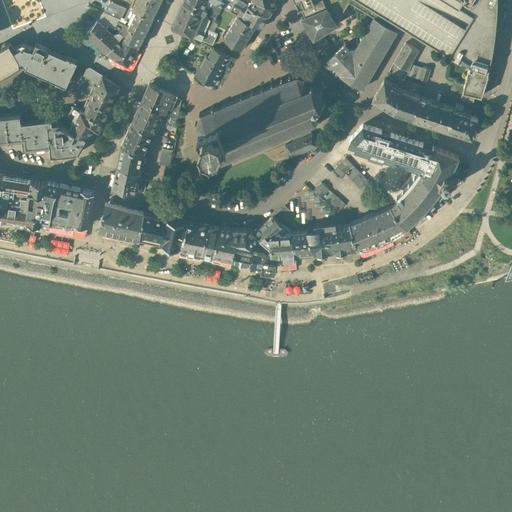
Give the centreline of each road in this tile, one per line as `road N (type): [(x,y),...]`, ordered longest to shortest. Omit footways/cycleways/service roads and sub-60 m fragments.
road 1 (residential): [(352,118),(281,194),(252,212),(219,213),(102,186)]
road 2 (residential): [(362,114),(487,154)]
road 3 (residential): [(352,110),(289,4)]
